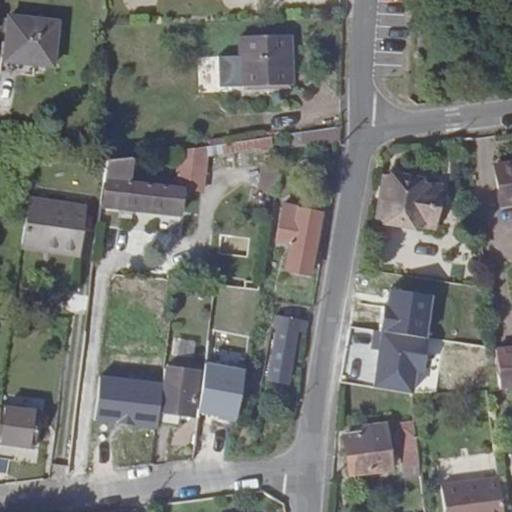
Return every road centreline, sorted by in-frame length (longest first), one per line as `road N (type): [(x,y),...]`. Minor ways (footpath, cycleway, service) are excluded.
road 1 (residential): [(359,123),(313,429),(299,469)]
road 2 (residential): [(0,503),(299,469)]
road 3 (residential): [(359,123),(511,111)]
road 4 (residential): [(362,0),(359,123)]
